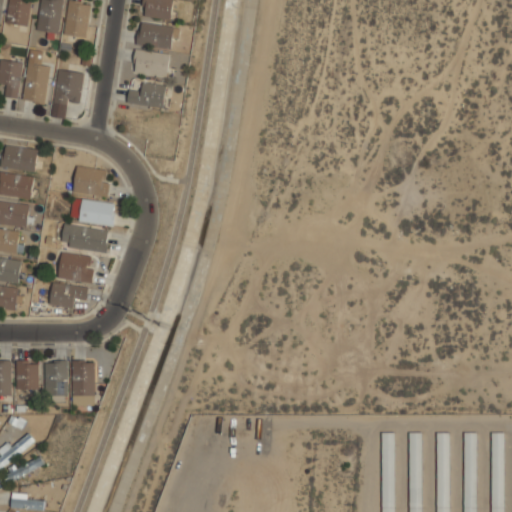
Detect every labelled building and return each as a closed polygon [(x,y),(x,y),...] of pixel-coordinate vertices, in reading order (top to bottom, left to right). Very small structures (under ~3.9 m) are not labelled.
[(8,0),(6,23),(28,26),(31,0),(8,0)] [(62,0),(40,0),(37,31),(59,33),(62,0)] [(90,1),(83,0),(68,0),(64,34),(85,37),(90,1)] [(171,0),(142,0),(141,15),(170,18),(171,0)] [(171,48),(174,26),(140,21),(137,44),(171,48)] [(166,76),(169,53),(135,48),(132,70),(166,76)] [(30,51),(22,99),(43,103),(50,64),(38,62),(40,53),(30,51)] [(23,62),(1,58),(0,63),(0,84),(7,86),(5,96),(17,98),(23,62)] [(79,107),(83,72),(58,68),(53,103),(79,107)] [(140,92),(129,90),(127,101),(161,108),(166,85),(142,81),(140,92)] [(34,171),(38,148),(4,143),(1,165),(34,171)] [(73,191),(107,196),(111,170),(77,165),(73,191)] [(0,194),(30,198),(33,175),(1,171),(0,178),(0,194)] [(115,202),(74,196),(70,219),(112,225),(115,202)] [(0,222),(29,227),(33,205),(0,199),(0,222)] [(106,252),(109,230),(64,223),(61,246),(106,252)] [(0,251),(18,253),(20,230),(0,228),(0,251)] [(91,283),(96,257),(62,250),(57,276),(91,283)] [(0,280),(19,280),(19,257),(0,257),(0,280)] [(87,285),(52,281),(49,304),(73,307),(74,297),(86,299),(87,285)] [(0,307),(17,310),(20,288),(0,284),(0,307)] [(38,359),(16,359),(16,389),(38,389),(38,359)] [(45,359),(45,395),(66,395),(66,359),(45,359)] [(72,359),(72,404),(94,404),(94,359),(72,359)] [(0,395),(11,395),(11,360),(0,360),(0,395)] [(394,511),(394,431),(382,431),(382,511),(394,511)] [(422,511),(422,431),(408,431),(408,511),(422,511)] [(436,431),(436,511),(450,511),(450,431),(436,431)] [(477,511),(477,431),(463,431),(463,511),(477,511)] [(504,511),(504,431),(491,431),(491,511),(504,511)] [(0,448),(0,453),(2,455),(0,457),(0,471),(1,472),(34,438),(28,432),(15,445),(9,439),(0,448)] [(44,463),(39,455),(6,474),(11,482),(44,463)] [(44,499),(11,496),(10,507),(43,510),(44,499)]
